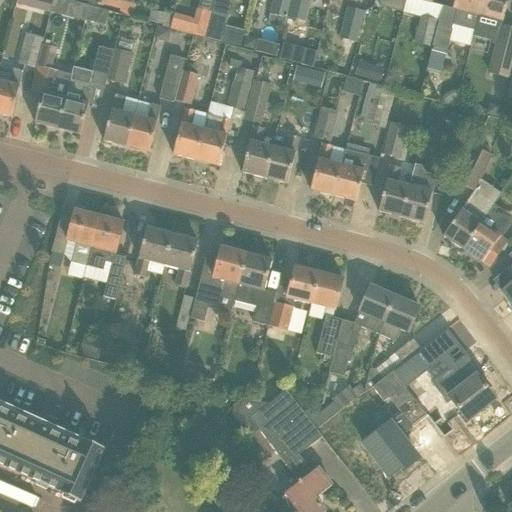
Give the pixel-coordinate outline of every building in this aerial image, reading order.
[(80,0),(80,4),(89,6),(98,9),(99,9),(99,8),(100,4),(100,0),(80,0)] [(100,0),(100,4),(121,10),(119,15),(132,18),(137,0),(100,0)] [(199,0),(197,9),(212,12),(215,0),(199,0)] [(228,17),(232,0),(215,0),(212,12),(228,17)] [(284,27),(289,0),(274,0),(269,24),(284,27)] [(305,22),(309,0),(292,0),(289,18),(305,22)] [(476,27),(479,16),(483,0),(455,0),(453,9),(442,6),(429,62),(427,70),(441,74),(443,66),(453,26),(474,31),(476,26),(476,27)] [(507,0),(483,0),(479,16),(476,27),(476,26),(474,31),(473,35),(492,40),(492,42),(497,43),(498,41),(501,27),(502,22),(507,0)] [(89,6),(88,9),(86,16),(91,18),(96,16),(98,9),(89,6)] [(356,42),(363,12),(348,8),(340,39),(356,42)] [(205,38),(212,12),(197,9),(194,19),(174,14),(170,29),(205,38)] [(173,16),(151,10),(148,21),(170,27),(173,16)] [(430,47),(436,22),(421,18),(414,43),(430,47)] [(506,78),(511,59),(511,29),(501,27),(498,41),(497,43),(489,74),(506,78)] [(159,28),(156,40),(168,43),(171,30),(159,28)] [(19,63),(37,68),(42,46),(44,38),(26,34),(19,63)] [(257,40),(245,37),(242,48),(254,52),(257,40)] [(291,63),(295,47),(283,44),(279,60),(291,63)] [(37,68),(30,91),(42,94),(34,124),(58,130),(68,90),(71,79),(72,75),(52,70),(57,49),(42,46),(37,68)] [(98,48),(90,80),(105,84),(114,52),(98,48)] [(124,85),(132,53),(115,49),(108,81),(124,85)] [(173,103),(183,59),(169,56),(159,100),(173,103)] [(229,68),(237,71),(239,71),(240,69),(241,63),(230,61),(229,68)] [(367,80),(372,66),(359,62),(355,76),(367,80)] [(293,80),(307,84),(310,70),(297,66),(293,80)] [(0,115),(11,118),(23,72),(13,69),(9,84),(0,81),(0,115)] [(190,106),(198,76),(184,72),(177,102),(190,106)] [(71,79),(68,90),(58,130),(80,136),(93,85),(71,79)] [(260,124),(270,85),(254,81),(245,120),(260,124)] [(249,87),(233,83),(227,107),(243,111),(249,87)] [(396,91),(369,84),(359,121),(385,129),(396,91)] [(459,92),(455,91),(450,92),(446,94),(442,98),(441,102),(455,106),(459,92)] [(133,116),(120,112),(124,97),(114,95),(103,142),(125,147),(133,116)] [(133,116),(125,147),(149,153),(160,106),(151,104),(147,119),(133,116)] [(497,118),(500,107),(489,104),(486,115),(497,118)] [(313,138),(330,142),(337,112),(321,108),(313,138)] [(196,162),(204,131),(191,127),(195,111),(185,109),(173,155),(196,162)] [(230,120),(221,118),(209,115),(204,131),(196,162),(198,165),(205,167),(207,164),(218,167),(230,120)] [(447,116),(444,129),(460,133),(464,120),(447,116)] [(399,159),(407,127),(390,123),(382,155),(399,159)] [(254,126),(242,173),(265,179),(272,148),(259,145),(263,128),(254,126)] [(265,179),(287,185),(299,138),(290,136),(286,152),(272,148),(265,179)] [(310,191),(334,197),(346,150),(321,144),(310,191)] [(473,147),(455,184),(474,193),(492,156),(473,147)] [(368,156),(358,154),(346,150),(334,197),(356,202),(368,156)] [(401,218),(409,187),(396,184),(400,168),(390,165),(378,212),(401,218)] [(401,218),(424,224),(436,177),(426,175),(422,167),(415,165),(409,187),(401,218)] [(443,237),(462,250),(481,223),(469,216),(477,203),(469,198),(443,237)] [(494,205),(482,224),(481,223),(462,250),(489,268),(507,241),(502,237),(510,225),(502,219),(506,213),(494,205)] [(86,266),(99,217),(63,208),(51,252),(64,255),(67,241),(76,244),(71,262),(86,266)] [(115,254),(123,223),(99,217),(86,266),(86,267),(103,271),(105,263),(113,265),(115,254)] [(156,231),(146,229),(137,268),(135,276),(146,279),(150,263),(164,267),(172,236),(170,235),(156,231)] [(174,236),(172,236),(164,267),(180,271),(175,287),(185,290),(198,242),(188,240),(188,239),(174,236)] [(235,302),(247,255),(221,248),(213,284),(200,281),(190,319),(204,322),(207,308),(231,314),(234,302),(235,302)] [(262,301),(272,261),(247,255),(235,302),(256,307),(252,322),(269,326),(274,304),(262,301)] [(511,265),(505,271),(511,279),(511,283),(501,292),(511,305),(511,265)] [(311,305),(319,273),(295,267),(287,298),(311,305)] [(108,284),(107,286),(104,297),(116,300),(119,289),(122,274),(111,271),(108,284)] [(335,311),(343,279),(319,273),(311,305),(335,311)] [(355,324),(344,322),(335,358),(333,364),(331,374),(344,377),(347,363),(350,363),(357,334),(352,333),(354,325),(361,328),(380,336),(382,329),(395,297),(370,287),(360,312),(355,324)] [(176,327),(186,330),(194,299),(184,296),(176,327)] [(395,343),(400,330),(408,333),(419,308),(395,297),(382,329),(380,336),(395,343)] [(274,304),(269,326),(288,331),(294,309),(274,304)] [(317,353),(324,355),(335,358),(344,322),(326,317),(317,353)] [(117,340),(120,325),(110,323),(106,337),(117,340)] [(442,333),(422,349),(430,360),(444,350),(456,366),(450,370),(450,371),(442,377),(453,393),(448,397),(466,421),(467,420),(471,425),(483,416),(479,411),(493,401),(495,399),(477,376),(476,376),(464,362),(465,362),(451,344),(442,333)] [(102,341),(91,338),(86,357),(97,360),(102,341)] [(396,354),(403,363),(422,349),(414,339),(396,354)] [(128,347),(125,356),(136,359),(138,350),(128,347)] [(333,364),(335,358),(324,355),(323,362),(333,364)] [(366,392),(373,386),(383,379),(376,370),(370,369),(365,390),(366,392)] [(363,445),(391,480),(392,479),(389,476),(398,468),(402,472),(418,459),(400,437),(412,428),(412,427),(427,416),(406,389),(393,371),(383,379),(373,386),(384,400),(388,397),(395,406),(383,415),(390,424),(363,445)] [(191,393),(182,385),(174,395),(183,402),(191,393)] [(334,402),(341,411),(365,392),(364,391),(360,385),(351,391),(348,387),(332,400),(334,402)] [(324,511),(314,498),(320,494),(321,495),(332,486),(318,469),(311,474),(297,456),(322,437),(285,390),(266,405),(248,419),(299,483),(278,500),(287,511),(324,511)] [(334,402),(325,409),(332,418),(334,416),(341,411),(334,402)] [(0,466),(81,503),(104,450),(83,441),(80,446),(0,410),(0,466)] [(166,454),(170,458),(176,456),(177,451),(173,447),(167,449),(166,454)] [(244,511),(228,491),(213,502),(220,511),(244,511)] [(245,497),(238,503),(244,511),(255,511),(256,511),(245,497)]
